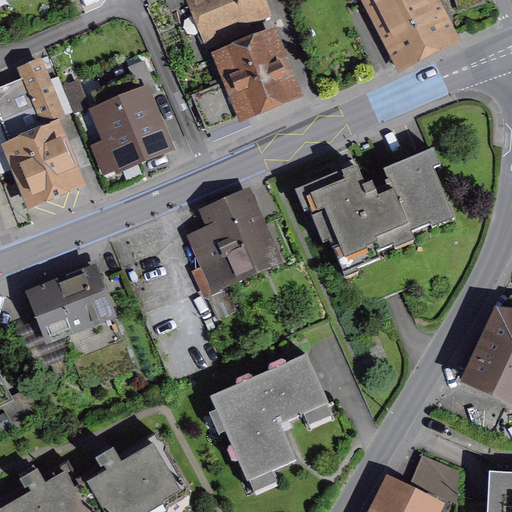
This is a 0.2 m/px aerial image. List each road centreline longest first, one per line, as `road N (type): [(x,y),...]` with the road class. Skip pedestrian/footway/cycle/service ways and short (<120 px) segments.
road 1 (residential): [(344,511),(474,294),(511,207)]
road 2 (residential): [(0,63),(116,12),(138,13),(211,179)]
road 3 (tertiary): [(211,179),(511,49)]
road 4 (tertiary): [(0,263),(211,179)]
